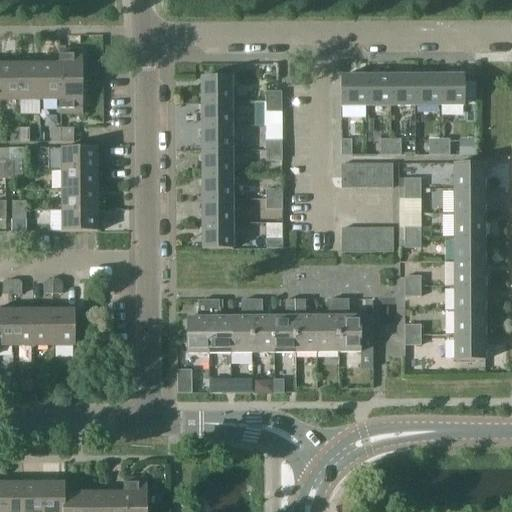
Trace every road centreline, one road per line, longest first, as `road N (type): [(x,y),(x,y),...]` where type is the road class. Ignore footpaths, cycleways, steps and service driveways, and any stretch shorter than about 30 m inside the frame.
road 1 (residential): [(146,42),(187,34),(511,37)]
road 2 (residential): [(151,261),(146,42)]
road 3 (residential): [(152,424),(151,261)]
road 4 (tertiary): [(0,423),(152,424)]
road 5 (tertiary): [(318,464),(246,426),(176,424)]
road 6 (residential): [(151,261),(0,262)]
